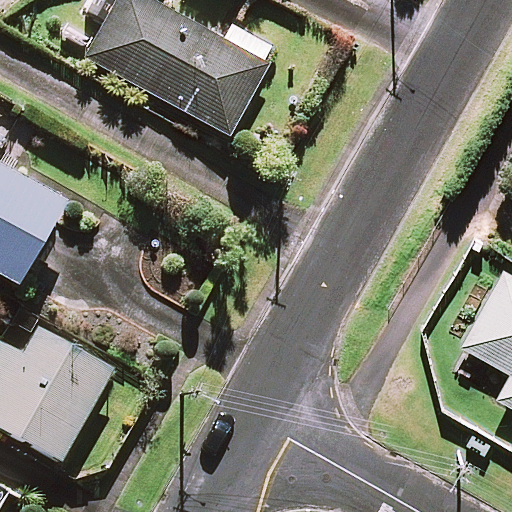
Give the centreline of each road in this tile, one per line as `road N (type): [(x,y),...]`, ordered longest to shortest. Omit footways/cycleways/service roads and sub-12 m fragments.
road 1 (residential): [(488,0),(253,423)]
road 2 (residential): [(253,423),(420,511)]
